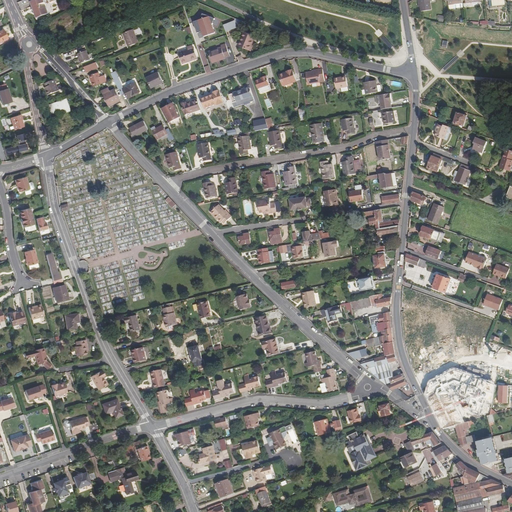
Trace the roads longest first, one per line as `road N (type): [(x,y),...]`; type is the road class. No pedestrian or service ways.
road 1 (residential): [(415,75),(286,52),(106,122)]
road 2 (residential): [(151,427),(103,344),(54,207),(46,157)]
road 3 (tertiary): [(422,400),(401,353),(396,308),(413,128)]
road 4 (residential): [(168,188),(361,377)]
road 5 (residential): [(413,128),(180,177),(168,188)]
road 6 (residential): [(356,395),(326,405),(258,400),(151,427)]
road 7 (residential): [(151,427),(0,477)]
